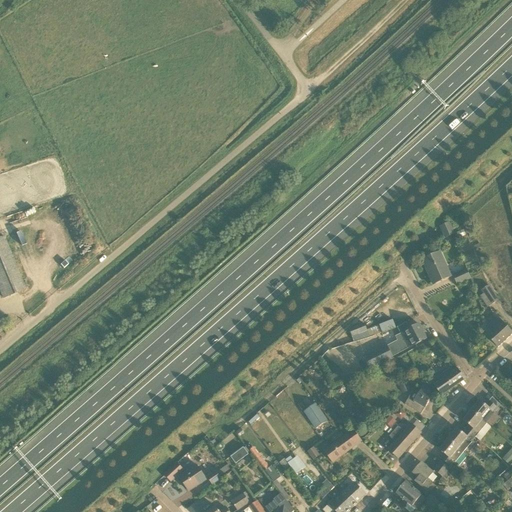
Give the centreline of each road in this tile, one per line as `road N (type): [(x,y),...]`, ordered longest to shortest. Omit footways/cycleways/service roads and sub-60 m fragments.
road 1 (motorway): [(511,25),(0,481)]
road 2 (motorway): [(16,511),(511,64)]
road 3 (unclassified): [(0,351),(307,87),(240,0)]
road 4 (residential): [(363,511),(477,381)]
road 5 (residential): [(477,381),(402,264)]
road 6 (track): [(307,87),(402,0)]
